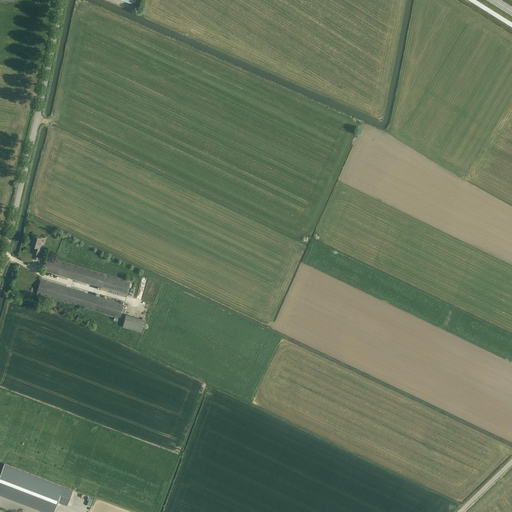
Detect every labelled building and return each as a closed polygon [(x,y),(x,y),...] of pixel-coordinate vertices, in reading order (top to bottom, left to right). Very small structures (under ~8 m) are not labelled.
[(42,238),(33,235),(31,242),(30,246),(36,247),(34,253),(38,255),(41,245),(40,245),(42,238)] [(47,257),(43,270),(59,275),(64,276),(102,287),(126,295),(130,282),(106,274),(47,257)] [(99,297),(41,280),(37,293),(95,310),(120,318),(124,304),(99,297)] [(145,320),(126,314),(123,326),(142,332),(145,320)] [(0,473),(0,495),(44,511),(53,511),(58,502),(67,505),(73,490),(4,464),(1,473),(0,473)]
